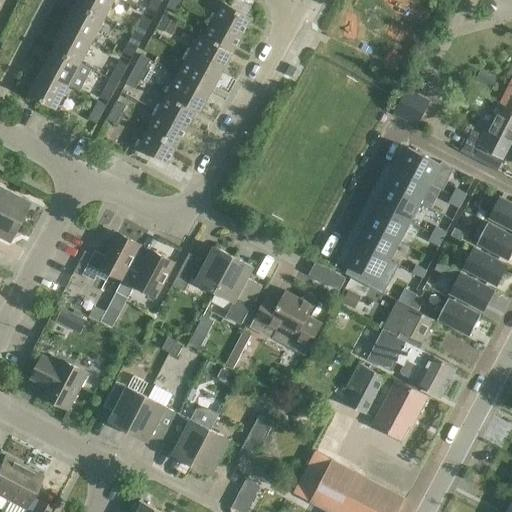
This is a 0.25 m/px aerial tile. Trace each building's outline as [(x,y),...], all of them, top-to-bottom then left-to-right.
[(104,18),(114,0),(78,0),(77,4),(104,18)] [(156,12),(162,0),(150,0),(147,8),(156,12)] [(176,11),(182,0),(181,0),(169,0),(166,6),(176,11)] [(213,17),(243,33),(251,17),(222,1),(213,17)] [(93,41),(104,18),(77,4),(65,26),(93,41)] [(133,34),(142,38),(152,20),(143,15),(133,34)] [(165,16),(159,27),(172,34),(178,23),(165,16)] [(232,53),(243,33),(213,17),(203,37),(232,53)] [(81,63),(93,41),(65,26),(53,49),(81,63)] [(132,56),(142,38),(133,34),(124,52),(132,56)] [(232,53),(203,37),(199,34),(188,54),(222,72),(232,53)] [(69,85),(81,63),(53,49),(41,71),(69,85)] [(130,74),(139,79),(150,59),(141,54),(130,74)] [(211,92),(222,72),(188,54),(177,74),(211,92)] [(100,79),(105,64),(92,60),(87,75),(100,79)] [(109,78),(118,83),(128,65),(119,60),(109,78)] [(57,108),(69,85),(41,71),(29,94),(57,108)] [(135,87),(139,79),(130,74),(126,82),(135,87)] [(200,112),(211,92),(177,74),(167,94),(196,109),(200,112)] [(471,88),(485,97),(492,85),(478,76),(471,88)] [(108,101),(118,83),(109,78),(100,96),(108,101)] [(511,111),(511,83),(509,88),(507,87),(499,104),(511,111)] [(407,89),(394,114),(406,120),(419,95),(407,89)] [(121,114),(130,96),(121,91),(112,109),(121,114)] [(187,127),(196,109),(167,94),(157,111),(187,127)] [(419,95),(406,120),(417,126),(431,101),(419,95)] [(106,105),(98,101),(88,119),(97,123),(106,105)] [(497,172),(511,142),(511,111),(499,104),(471,158),(497,172)] [(116,123),(121,114),(112,109),(107,118),(116,123)] [(177,144),(187,127),(157,111),(148,129),(177,144)] [(167,163),(177,144),(148,129),(138,147),(167,163)] [(398,167),(430,184),(441,164),(409,147),(398,167)] [(420,203),(430,184),(398,167),(388,187),(420,203)] [(410,222),(420,203),(388,187),(378,206),(410,222)] [(0,212),(18,222),(28,203),(0,188),(0,212)] [(452,196),(463,201),(466,194),(456,188),(452,196)] [(449,203),(459,208),(463,201),(452,196),(449,203)] [(511,229),(511,203),(501,197),(490,218),(511,229)] [(400,242),(410,222),(378,206),(368,225),(400,242)] [(479,208),(475,216),(483,220),(487,213),(479,208)] [(0,237),(8,241),(18,222),(0,212),(0,237)] [(509,260),(511,255),(511,235),(488,223),(477,243),(509,260)] [(390,261),(400,242),(368,225),(358,244),(390,261)] [(433,234),(443,239),(447,232),(436,227),(433,234)] [(451,234),(451,235),(461,240),(465,233),(455,228),(451,234)] [(123,279),(129,268),(141,245),(118,233),(106,256),(95,250),(82,274),(94,280),(96,275),(107,281),(111,273),(122,278),(123,279)] [(429,241),(439,246),(443,239),(433,234),(429,241)] [(380,281),(390,261),(358,244),(348,264),(380,281)] [(215,291),(233,256),(214,246),(196,281),(215,291)] [(496,285),(507,265),(475,248),(464,269),(496,285)] [(123,279),(122,278),(115,291),(128,298),(135,285),(157,296),(174,262),(151,250),(139,274),(129,268),(123,279)] [(200,259),(188,252),(172,284),(184,291),(200,259)] [(262,285),(248,278),(253,267),(233,256),(215,291),(234,301),(227,315),(243,323),(262,285)] [(483,311),(494,290),(439,261),(435,270),(457,281),(451,294),(483,311)] [(413,272),(423,278),(427,271),(416,265),(413,272)] [(413,272),(409,279),(419,285),(423,278),(413,272)] [(342,302),(355,309),(361,297),(349,290),(342,302)] [(308,302),(287,291),(281,302),(268,295),(252,327),(305,355),(322,323),(307,316),(316,300),(311,298),(308,302)] [(416,296),(410,308),(418,312),(424,301),(416,296)] [(481,315),(448,298),(438,319),(470,336),(481,315)] [(381,322),(379,327),(388,332),(399,337),(401,332),(422,343),(434,320),(418,312),(410,308),(398,301),(386,325),(381,322)] [(95,305),(89,317),(100,323),(101,321),(106,311),(95,305)] [(106,311),(101,321),(113,327),(120,313),(108,306),(106,311)] [(339,306),(332,319),(342,324),(349,311),(339,306)] [(62,310),(57,319),(81,332),(87,319),(64,307),(62,310)] [(158,331),(164,319),(156,315),(150,327),(158,331)] [(198,339),(203,330),(197,327),(192,336),(191,335),(185,346),(196,352),(202,341),(198,339)] [(242,354),(252,336),(243,331),(233,349),(242,354)] [(406,341),(399,337),(388,332),(373,363),(390,372),(395,362),(404,366),(407,361),(424,369),(416,385),(441,397),(456,369),(405,343),(406,341)] [(177,356),(183,345),(168,337),(162,349),(177,356)] [(69,409),(88,374),(63,361),(60,365),(43,356),(32,379),(49,388),(44,396),(69,409)] [(386,377),(359,364),(347,387),(354,390),(347,405),(366,415),(386,377)] [(231,384),(235,375),(222,368),(218,377),(231,384)] [(117,381),(104,406),(115,411),(110,421),(129,431),(147,396),(143,394),(149,383),(133,375),(128,386),(117,381)] [(427,397),(397,381),(374,424),(401,439),(413,418),(416,419),(427,397)] [(147,396),(129,431),(149,441),(150,439),(167,407),(147,396)] [(167,407),(150,439),(163,438),(165,439),(165,440),(179,413),(167,407)] [(179,413),(165,440),(175,450),(173,454),(193,464),(211,430),(219,414),(209,409),(197,409),(191,420),(179,413)] [(255,458),(274,422),(259,415),(240,451),(255,458)] [(211,430),(193,464),(212,475),(230,440),(211,430)] [(396,511),(404,498),(316,452),(295,492),(332,511),(396,511)] [(0,495),(6,499),(23,466),(4,456),(0,463),(0,495)] [(23,466),(6,499),(25,509),(42,476),(23,466)] [(239,495),(233,506),(243,511),(246,511),(252,501),(239,495)] [(38,500),(31,511),(50,511),(53,507),(38,500)] [(162,511),(140,500),(133,511),(162,511)]
